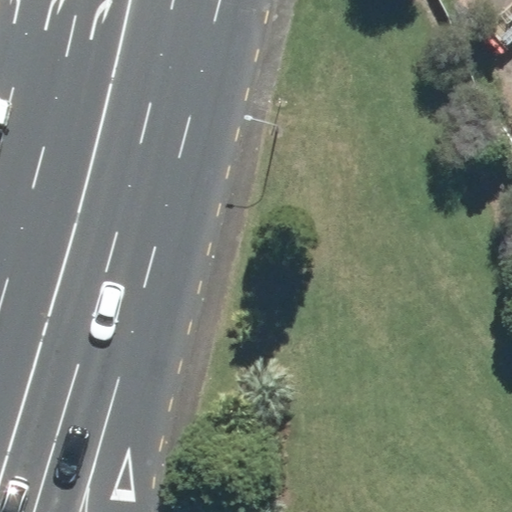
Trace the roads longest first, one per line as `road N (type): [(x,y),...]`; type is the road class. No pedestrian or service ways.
road 1 (secondary): [(129,0),(39,354)]
road 2 (secondary): [(39,354),(96,511)]
road 3 (secondary): [(39,354),(0,477)]
